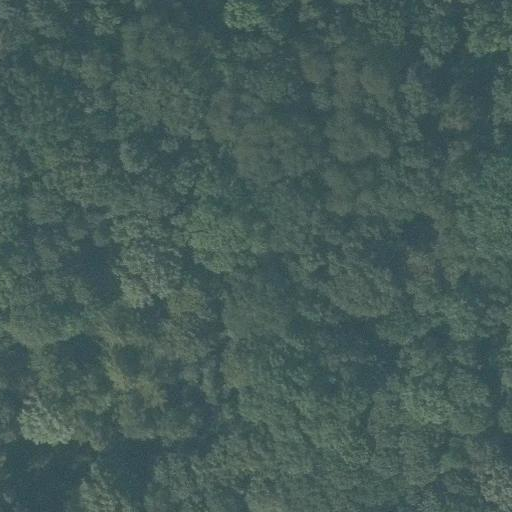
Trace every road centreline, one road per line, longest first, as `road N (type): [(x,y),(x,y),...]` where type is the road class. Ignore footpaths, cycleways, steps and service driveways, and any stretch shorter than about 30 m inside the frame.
road 1 (track): [(0,267),(98,294),(129,333),(143,370),(161,511)]
road 2 (track): [(328,511),(368,420),(435,329),(477,316),(511,332)]
